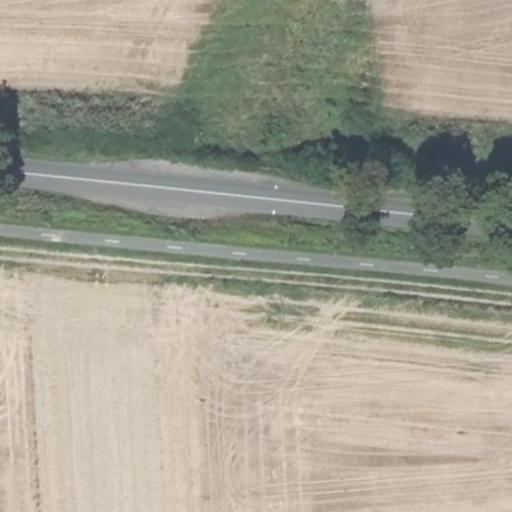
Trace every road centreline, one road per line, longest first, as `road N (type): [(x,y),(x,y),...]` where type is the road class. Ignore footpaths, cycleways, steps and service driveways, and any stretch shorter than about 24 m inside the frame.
road 1 (tertiary): [(0,169),(511,224)]
road 2 (track): [(511,297),(0,252)]
